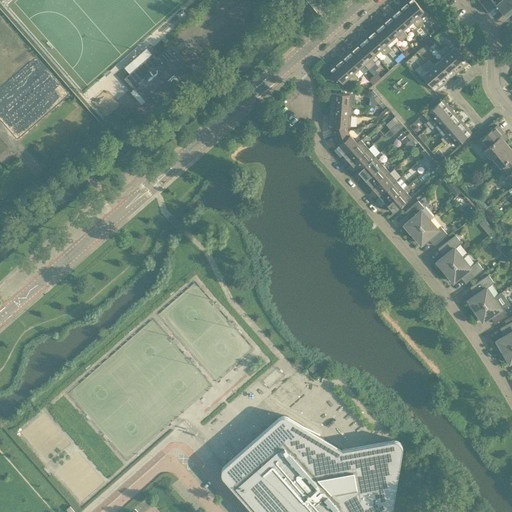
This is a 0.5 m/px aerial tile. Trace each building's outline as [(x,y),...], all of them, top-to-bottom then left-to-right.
[(419,16),(424,11),(414,0),(405,0),(402,3),(421,24),(424,21),(419,16)] [(511,4),(508,0),(501,0),(496,4),(492,0),(478,0),(491,14),(498,8),(506,17),(511,13),(511,14),(511,4)] [(417,27),(421,24),(402,3),(394,10),(408,26),(412,22),(417,27)] [(403,30),(408,26),(394,10),(386,18),(404,38),(407,35),(403,30)] [(401,41),(404,38),(386,18),(378,25),(391,40),(396,36),(401,41)] [(386,44),(391,40),(378,25),(370,32),(388,52),(391,50),(386,44)] [(385,55),(388,52),(370,32),(361,39),(375,54),(380,50),(385,55)] [(370,58),(375,54),(361,39),(353,46),(372,67),(375,64),(370,58)] [(368,70),(372,67),(353,46),(345,53),(359,68),(364,64),(368,70)] [(455,47),(450,51),(445,46),(442,49),(460,69),(468,62),(455,47)] [(143,62),(124,78),(124,79),(124,78),(133,89),(134,88),(145,101),(151,95),(159,105),(192,76),(167,47),(156,57),(152,53),(149,56),(143,62)] [(452,77),(460,69),(442,49),(439,51),(443,57),(438,61),(452,77)] [(354,73),(359,68),(345,53),(337,60),(355,81),(359,78),(354,73)] [(352,84),(355,81),(337,60),(329,67),(342,83),(347,78),(352,84)] [(438,61),(434,65),(429,60),(426,63),(444,84),(452,77),(438,61)] [(435,91),(444,84),(426,63),(423,65),(422,66),(427,71),(422,76),(435,91)] [(377,73),(369,80),(373,84),(381,78),(377,73)] [(353,105),(354,90),(341,89),(340,93),(331,92),(331,103),(352,105),(353,105)] [(429,126),(450,107),(442,99),(427,113),(432,118),(426,122),(425,121),(423,124),(426,127),(429,125),(429,126)] [(352,105),(331,103),(330,114),(351,116),(352,105)] [(442,129),(457,116),(450,107),(429,126),(432,129),(437,124),(442,129)] [(22,108),(6,122),(14,131),(15,131),(30,118),(22,108)] [(350,127),(351,116),(330,114),(329,125),(330,125),(333,136),(348,131),(346,127),(350,127)] [(443,142),(464,124),(457,116),(442,129),(446,134),(440,139),(443,142)] [(30,118),(15,131),(23,140),(38,127),(37,127),(30,118)] [(456,146),(472,132),(464,124),(443,142),(446,145),(451,140),(456,146)] [(504,140),(508,137),(497,125),(479,141),(486,149),(483,151),(491,160),(508,145),(504,140)] [(38,127),(23,140),(30,149),(46,136),(38,127),(37,127),(38,127)] [(350,135),(349,135),(348,131),(333,136),(337,146),(336,147),(343,155),(357,143),(350,135)] [(410,140),(406,135),(401,140),(405,144),(410,140)] [(46,136),(30,149),(38,158),(54,145),(46,136)] [(351,163),(368,148),(361,140),(357,143),(343,155),(351,163)] [(54,145),(38,158),(46,167),(61,154),(54,145)] [(511,148),(511,149),(508,145),(491,160),(498,168),(499,167),(503,172),(511,163),(511,148)] [(358,171),(375,156),(368,148),(351,163),(358,171)] [(61,154),(46,167),(55,177),(70,163),(61,154)] [(365,179),(382,164),(375,156),(358,171),(365,179)] [(511,163),(503,172),(506,176),(504,178),(511,187),(511,186),(511,163)] [(23,164),(13,173),(26,186),(35,178),(23,164)] [(372,188),(389,172),(382,164),(365,179),(372,188)] [(379,196),(396,181),(389,172),(372,188),(379,196)] [(13,173),(5,180),(17,194),(26,186),(13,173)] [(4,181),(0,184),(0,192),(8,201),(17,194),(4,181)] [(386,204),(403,189),(396,181),(379,196),(386,204)] [(456,196),(461,192),(457,187),(453,192),(456,196)] [(393,212),(411,197),(403,189),(386,204),(393,212)] [(478,194),(472,199),(476,202),(482,197),(478,194)] [(421,210),(424,208),(418,200),(405,212),(410,219),(404,224),(412,234),(429,219),(421,210)] [(462,209),(468,215),(473,211),(467,204),(462,209)] [(440,226),(437,229),(429,219),(412,234),(421,244),(428,238),(433,245),(447,234),(440,226)] [(490,226),(485,230),(489,235),(494,231),(490,226)] [(454,248),(461,242),(455,235),(438,249),(443,256),(437,261),(445,271),(462,257),(454,248)] [(506,246),(502,249),(506,256),(511,252),(506,246)] [(477,262),(470,267),(462,257),(445,271),(453,281),(460,276),(465,283),(483,269),(477,262)] [(487,287),(494,283),(488,275),(470,287),(475,295),(468,299),(475,310),(494,298),(487,287)] [(504,306),(500,308),(494,298),(475,310),(482,321),(489,316),(495,324),(509,314),(504,306)] [(511,320),(500,328),(504,336),(496,340),(503,351),(511,346),(511,320)] [(511,346),(503,351),(509,363),(511,361),(511,346)] [(346,463),(285,427),(283,426),(282,426),(281,426),(280,426),(279,426),(278,426),(277,427),(276,427),(221,475),(219,478),(219,479),(219,480),(219,481),(219,483),(219,485),(220,487),(242,511),(390,511),(398,464),(398,462),(398,461),(398,460),(397,459),(397,458),(396,457),(394,456),(392,455),(389,455),(346,463)]
